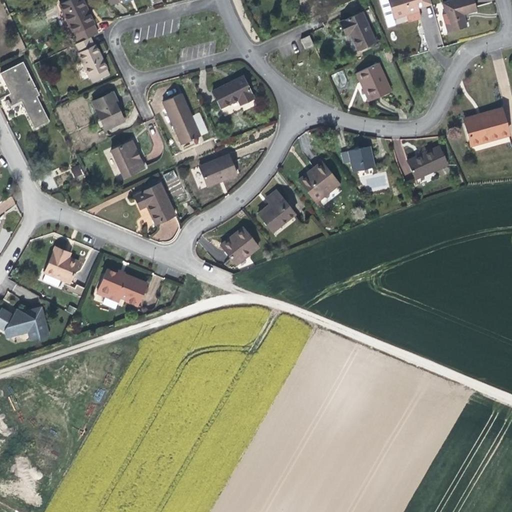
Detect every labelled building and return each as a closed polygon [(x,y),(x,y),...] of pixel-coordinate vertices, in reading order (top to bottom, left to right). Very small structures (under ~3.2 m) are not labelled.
[(73,35),(76,42),(88,37),(95,33),(93,26),(94,25),(89,13),(82,0),(67,0),(58,5),(72,36),(73,35)] [(380,0),(385,18),(393,16),(388,0),(380,0)] [(418,7),(432,3),(430,0),(388,0),(393,16),(405,13),(408,21),(413,19),(420,17),(418,7)] [(475,3),(473,0),(451,0),(444,2),(452,31),(466,27),(463,14),(477,10),(475,3)] [(358,50),(376,42),(363,13),(342,22),(347,34),(350,33),(353,39),(358,50)] [(307,49),(317,44),(313,35),(303,40),(307,49)] [(88,37),(76,42),(79,49),(77,51),(90,80),(108,72),(100,56),(94,43),(92,44),(88,37)] [(375,99),(393,91),(380,62),(360,71),(365,83),(368,82),(370,88),(375,99)] [(35,133),(51,125),(37,97),(39,95),(22,63),(0,73),(11,96),(7,98),(11,107),(14,112),(22,108),(35,133)] [(332,73),(335,87),(346,84),(344,71),(332,73)] [(252,97),(243,76),(229,82),(212,90),(219,107),(235,99),(237,104),(252,97)] [(103,131),(122,122),(117,111),(114,105),(116,104),(110,92),(90,103),(103,131)] [(180,144),(199,136),(181,92),(172,96),(163,100),(180,144)] [(484,112),(464,115),(469,142),(508,133),(504,108),(484,112)] [(137,148),(132,138),(110,148),(114,158),(117,156),(120,164),(118,166),(122,175),(145,165),(140,155),(138,156),(136,153),(135,149),(137,148)] [(448,162),(440,144),(426,150),(408,158),(416,176),(448,162)] [(373,166),(368,146),(357,149),(342,153),(345,163),(352,161),(354,171),(373,166)] [(233,175),(225,155),(197,166),(203,183),(217,178),(218,181),(222,179),(233,175)] [(80,164),(70,168),(76,180),(85,176),(80,164)] [(318,203),(339,184),(321,164),(311,173),(300,183),(318,203)] [(163,174),(173,197),(185,192),(175,169),(163,174)] [(172,212),(157,180),(130,192),(136,205),(143,202),(148,211),(152,221),(172,212)] [(266,205),(277,196),(272,190),(260,199),(266,205)] [(0,203),(0,214),(16,204),(11,196),(0,203)] [(293,213),(277,196),(266,205),(262,209),(255,215),(270,229),(282,217),(285,220),(293,213)] [(237,267),(257,248),(241,229),(232,237),(220,248),(237,267)] [(77,264),(64,257),(57,254),(58,248),(54,247),(43,273),(44,273),(60,282),(68,286),(77,264)] [(57,254),(64,257),(65,252),(62,250),(58,248),(57,254)] [(95,261),(98,251),(92,248),(88,258),(95,261)] [(94,295),(103,298),(110,301),(113,297),(118,299),(122,301),(122,304),(134,309),(144,283),(130,277),(123,274),(121,280),(116,278),(117,275),(105,270),(94,295)] [(56,288),(60,282),(44,273),(41,281),(56,288)] [(82,295),(84,287),(76,285),(73,292),(82,295)] [(110,301),(103,298),(100,305),(113,311),(118,299),(113,297),(110,301)] [(0,309),(0,328),(2,330),(15,327),(17,333),(27,330),(30,340),(48,334),(40,305),(21,312),(19,310),(16,307),(12,314),(1,307),(0,309)] [(15,327),(2,330),(4,336),(17,333),(15,327)]
